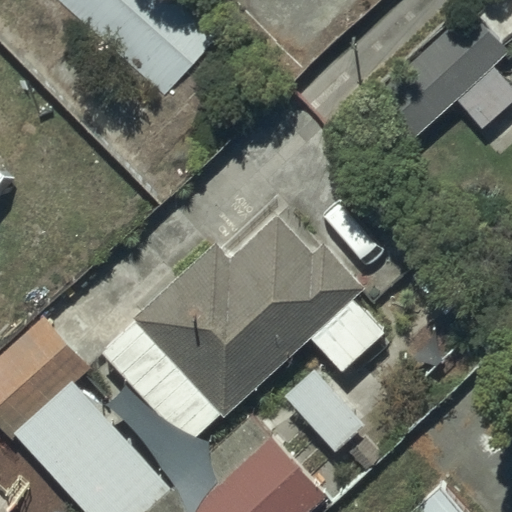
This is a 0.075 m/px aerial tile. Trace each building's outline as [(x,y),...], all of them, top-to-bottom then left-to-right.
[(55,0),(163,96),(230,22),(205,0),(55,0)] [(470,0),(368,89),(406,134),(454,93),(480,123),(511,94),(511,84),(491,61),(510,44),(471,0),(470,0)] [(0,423),(7,432),(13,427),(90,511),(297,511),(323,489),(251,408),(212,442),(196,424),(218,404),(221,407),(309,329),(339,363),(384,323),(352,286),(362,277),(321,231),(310,240),(277,203),(228,246),(216,233),(132,308),(137,313),(103,344),(126,371),(110,385),(42,308),(0,345),(0,423)] [(511,295),(495,311),(511,326),(511,295)] [(433,319),(400,355),(440,390),(472,352),(433,319)] [(311,361),(280,388),(334,445),(364,417),(311,361)] [(511,511),(511,475),(505,467),(480,485),(504,511),(511,511)] [(483,511),(452,478),(414,511),(483,511)]
